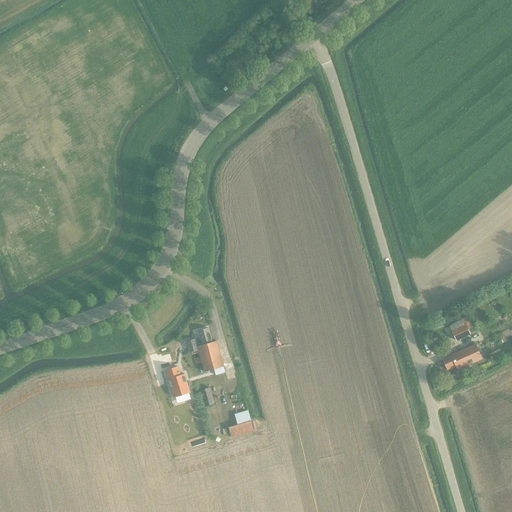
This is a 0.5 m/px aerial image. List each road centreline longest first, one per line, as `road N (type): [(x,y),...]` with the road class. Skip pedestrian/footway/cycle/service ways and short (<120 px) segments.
road 1 (unclassified): [(461,511),(319,33)]
road 2 (tertiary): [(0,346),(118,307),(144,290),(176,241),(189,149),(255,80),(319,33)]
